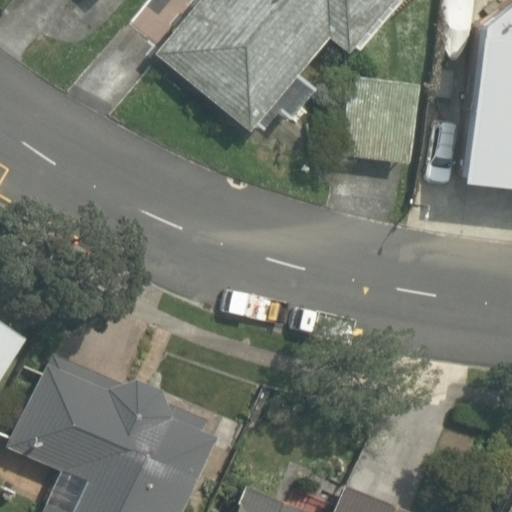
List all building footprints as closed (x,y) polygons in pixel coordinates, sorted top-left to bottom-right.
[(133,0),(116,28),(150,49),(138,69),(244,137),(257,116),(278,130),(302,93),(281,80),(306,42),(345,66),(386,0),(133,0)] [(510,0),(449,0),(442,190),(511,192),(511,20),(502,8),(510,0)] [(391,167),(398,90),(340,85),(334,162),(391,167)] [(155,511),(190,414),(30,352),(0,436),(0,454),(45,470),(30,511),(155,511)] [(405,511),(406,511),(240,450),(216,511),(405,511)] [(511,511),(511,481),(486,470),(468,511),(511,511)]
